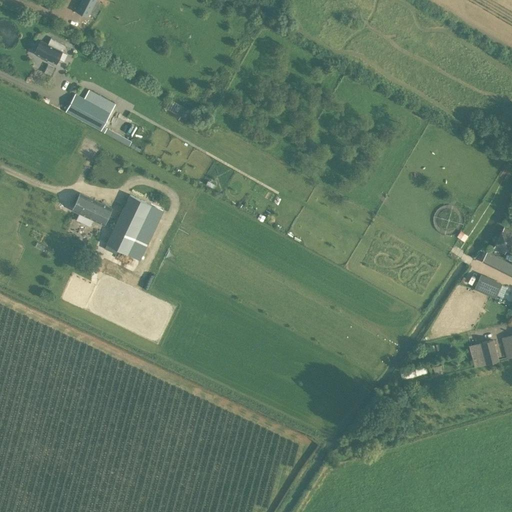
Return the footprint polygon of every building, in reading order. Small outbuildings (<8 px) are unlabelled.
[(87,18),(89,14),(95,17),(101,4),(96,2),(96,0),(80,0),(74,12),(87,18)] [(55,63),(60,52),(64,45),(51,38),(47,46),(39,42),(34,53),(55,63)] [(48,64),(44,72),(51,76),(54,67),(48,64)] [(109,113),(75,95),(66,112),(101,130),(109,113)] [(170,100),(166,108),(187,117),(191,108),(170,100)] [(315,147),(309,144),(304,152),(309,155),(315,147)] [(80,193),(72,209),(103,224),(111,208),(80,193)] [(118,249),(127,253),(150,204),(129,194),(105,243),(106,243),(104,248),(116,254),(118,249)] [(504,253),(511,237),(511,230),(504,226),(493,247),(504,253)] [(509,275),(511,276),(511,262),(486,249),(480,261),(509,276),(509,275)] [(480,275),(474,289),(494,298),(500,284),(480,275)] [(506,357),(511,355),(511,334),(501,337),(506,357)] [(474,367),(498,360),(493,338),(468,345),(474,367)] [(403,378),(428,372),(426,366),(401,372),(403,378)]
